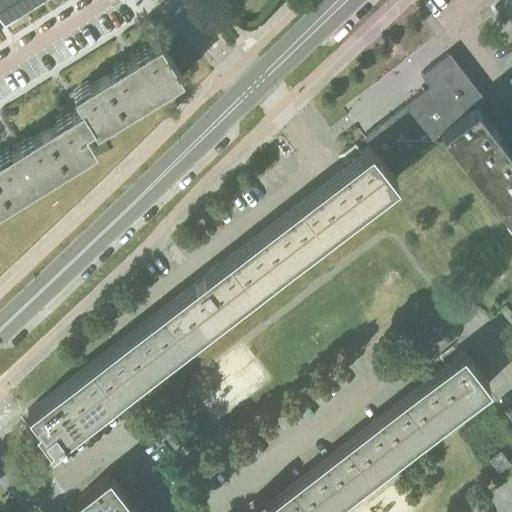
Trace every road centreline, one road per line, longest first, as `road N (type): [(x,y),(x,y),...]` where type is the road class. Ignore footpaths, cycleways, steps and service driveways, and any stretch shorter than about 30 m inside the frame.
road 1 (tertiary): [(0,329),(254,86)]
road 2 (tertiary): [(254,86),(343,0)]
